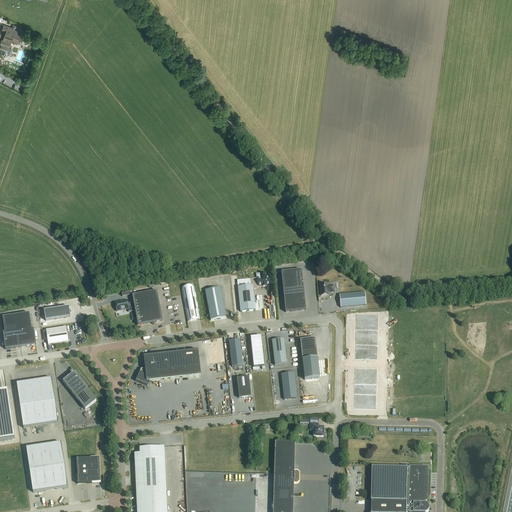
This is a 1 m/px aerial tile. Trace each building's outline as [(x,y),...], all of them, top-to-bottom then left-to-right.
[(1,45),(0,48),(0,53),(5,55),(6,55),(7,54),(8,52),(11,43),(18,45),(18,44),(21,45),(24,38),(29,40),(31,35),(22,32),(22,31),(16,29),(17,26),(13,25),(12,27),(4,25),(2,32),(6,33),(4,39),(2,38),(0,45),(1,45)] [(302,271),(281,273),(286,313),(306,311),(302,271)] [(261,279),(250,280),(251,286),(253,286),(253,290),(259,289),(258,287),(262,287),(266,287),(266,286),(270,286),(270,278),(266,278),(265,273),(260,274),(261,279)] [(322,297),(329,296),(329,293),(335,293),(334,287),(328,287),(328,285),(321,286),(322,297)] [(251,286),(238,288),(240,313),(255,311),(253,290),(253,286),(251,286)] [(187,320),(200,318),(194,288),(181,290),(187,320)] [(205,292),(211,321),(226,319),(221,289),(205,292)] [(127,313),(135,311),(138,326),(163,321),(157,292),(132,296),(134,306),(127,308),(126,301),(114,303),(115,306),(114,306),(114,310),(115,310),(116,312),(127,310),(127,313)] [(366,293),(340,295),(341,308),(367,306),(366,293)] [(46,321),(71,317),(69,308),(44,312),(46,321)] [(30,314),(3,318),(6,334),(4,335),(6,350),(36,345),(34,330),(32,330),(30,314)] [(355,354),(378,354),(379,315),(356,314),(355,354)] [(66,327),(46,330),(48,345),(68,342),(66,327)] [(265,367),(262,337),(251,338),(254,368),(265,367)] [(315,339),(300,341),(305,380),(320,379),(315,339)] [(272,341),(275,366),(287,365),(284,340),(272,341)] [(243,367),(240,341),(229,342),(232,368),(243,367)] [(136,382),(148,387),(150,382),(201,376),(198,352),(144,358),(145,370),(141,370),(136,382)] [(377,410),(377,401),(378,370),(355,369),(354,404),(354,410),(377,410)] [(63,382),(85,410),(96,401),(87,390),(89,388),(81,378),(79,379),(74,373),(63,382)] [(294,374),(281,375),(284,401),(297,399),(294,374)] [(239,399),(251,398),(249,378),(237,379),(239,399)] [(17,384),(20,406),(20,407),(24,429),(58,424),(55,401),(52,379),(17,384)] [(8,391),(0,392),(0,441),(15,440),(8,391)] [(324,438),(324,428),(318,428),(319,425),(311,424),(311,431),(314,431),(314,438),(324,438)] [(61,443),(27,448),(30,471),(29,471),(30,471),(33,493),(68,488),(65,466),(65,465),(61,443)] [(298,484),(300,482),(300,473),(298,471),(295,471),(296,444),(276,443),(273,511),(293,511),(294,484),(298,484)] [(140,449),(140,454),(134,454),(137,511),(167,511),(164,447),(140,449)] [(76,459),(78,485),(101,484),(100,458),(76,459)] [(425,504),(426,496),(426,470),(409,469),(409,467),(406,467),(406,468),(372,468),(371,495),(370,511),(428,511),(429,511),(429,507),(428,505),(426,504),(425,504)]
